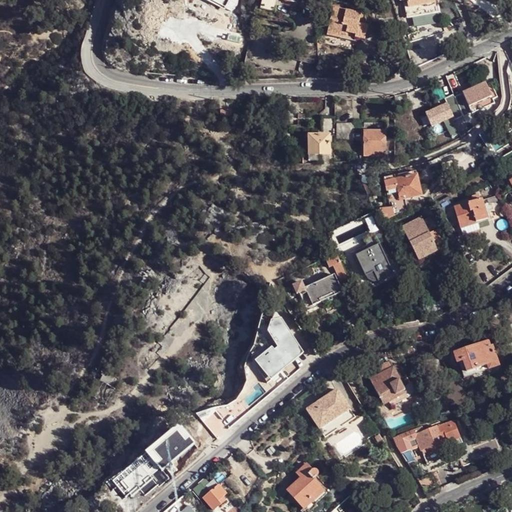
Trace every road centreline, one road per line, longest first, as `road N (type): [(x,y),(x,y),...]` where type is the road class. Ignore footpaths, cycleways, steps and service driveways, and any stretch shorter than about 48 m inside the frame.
road 1 (residential): [(511,32),(380,89),(158,88),(112,80),(94,68),(90,50),(104,0)]
road 2 (residential): [(511,279),(462,316),(373,338),(324,363),(147,511)]
road 3 (track): [(501,37),(504,106),(456,143),(396,165),(234,171)]
